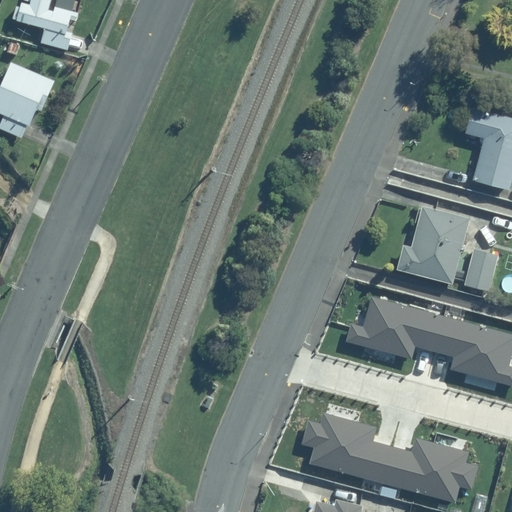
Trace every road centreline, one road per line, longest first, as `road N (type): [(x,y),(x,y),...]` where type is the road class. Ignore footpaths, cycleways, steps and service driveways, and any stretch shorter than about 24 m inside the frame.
road 1 (residential): [(0,376),(152,0)]
road 2 (unclassified): [(426,0),(273,363)]
road 3 (residential): [(511,430),(273,363)]
road 4 (unclassified): [(273,363),(220,511)]
